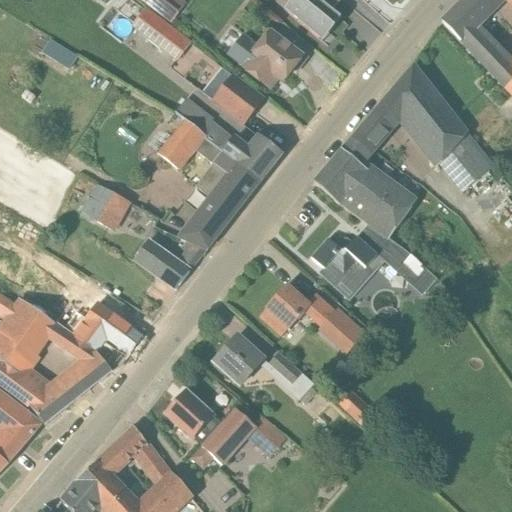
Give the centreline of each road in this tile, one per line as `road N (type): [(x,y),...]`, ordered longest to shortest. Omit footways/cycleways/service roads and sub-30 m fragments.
road 1 (tertiary): [(121,396),(393,45),(439,0)]
road 2 (tertiary): [(27,511),(121,396)]
road 3 (unclassified): [(213,511),(121,396)]
